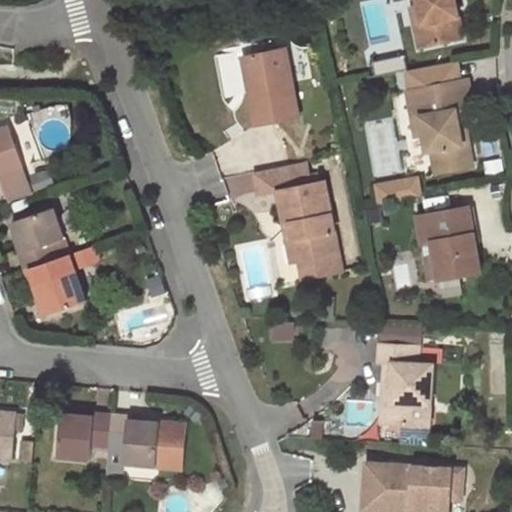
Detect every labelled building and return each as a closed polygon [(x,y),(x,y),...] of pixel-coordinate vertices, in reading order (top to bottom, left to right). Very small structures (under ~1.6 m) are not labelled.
[(420,0),(421,1),(424,19),(417,21),(422,43),(458,35),(454,14),(459,5),(458,0),(420,0)] [(421,1),(413,3),(417,21),(424,19),(421,1)] [(459,5),(454,14),(458,35),(465,33),(459,5)] [(256,118),(299,110),(285,42),(243,50),(256,118)] [(412,83),(461,74),(458,55),(408,64),(412,83)] [(432,142),(437,165),(473,158),(469,134),(463,136),(461,124),(458,109),(476,106),(469,72),(461,74),(412,83),(409,83),(414,110),(421,109),(424,127),(427,143),(432,142)] [(417,129),(424,127),(421,109),(414,110),(417,129)] [(10,123),(0,127),(0,174),(1,174),(25,165),(10,123)] [(463,136),(469,134),(467,123),(461,124),(463,136)] [(279,185),(285,218),(291,217),(299,255),(301,254),(339,247),(325,175),(310,177),(305,154),(255,164),(260,189),(279,185)] [(25,165),(1,174),(10,200),(34,192),(25,165)] [(225,179),(233,198),(258,188),(251,169),(225,179)] [(383,194),(422,187),(419,170),(379,177),(383,194)] [(469,199),(420,208),(425,236),(434,234),(441,271),(480,264),(469,199)] [(56,207),(14,222),(25,255),(21,256),(26,270),(55,259),(68,254),(71,253),(56,207)] [(299,255),(291,217),(285,218),(293,256),(299,255)] [(339,247),(301,254),(305,274),(343,266),(339,247)] [(68,254),(55,259),(60,274),(73,270),(68,254)] [(26,270),(32,289),(37,288),(46,315),(87,301),(76,268),(73,270),(60,274),(55,259),(26,270)] [(413,337),(418,337),(419,317),(383,315),(382,335),(413,337)] [(382,335),(380,335),(379,353),(385,353),(384,370),(391,370),(389,407),(382,407),(381,414),(402,415),(413,416),(414,395),(430,396),(433,355),(417,354),(412,354),(413,337),(382,335)] [(391,370),(384,370),(382,407),(389,407),(391,370)] [(430,396),(414,395),(413,416),(429,417),(430,396)] [(0,456),(13,457),(17,413),(0,410),(0,456)] [(92,446),(108,448),(111,413),(93,411),(93,416),(62,413),(58,455),(91,459),(92,446)] [(108,448),(125,449),(124,464),(156,466),(160,422),(126,419),(127,414),(111,413),(108,448)] [(413,416),(402,415),(401,442),(428,443),(429,417),(413,416)] [(160,422),(156,466),(180,468),(184,424),(160,422)] [(125,449),(108,448),(106,478),(123,480),(124,464),(125,449)] [(414,465),(367,463),(364,509),(411,511),(449,511),(450,497),(451,486),(462,487),(463,468),(432,466),(429,469),(414,469),(414,465)] [(462,487),(451,486),(450,497),(461,498),(462,487)]
